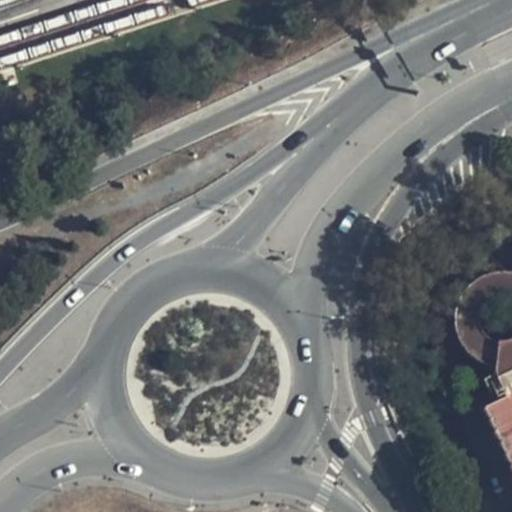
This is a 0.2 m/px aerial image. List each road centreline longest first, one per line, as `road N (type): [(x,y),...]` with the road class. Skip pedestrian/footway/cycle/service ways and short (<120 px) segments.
road 1 (motorway): [(511,1),(387,43),(0,225)]
road 2 (motorway): [(411,511),(369,418),(358,359),(361,299),(392,213),(417,180),(511,95)]
road 3 (motorway): [(376,91),(212,202),(131,246),(0,374)]
road 4 (primary): [(294,317),(324,242),(362,184),(454,106),(511,80)]
road 5 (unknown): [(505,511),(464,399),(458,315),(463,296),(482,286),(511,297)]
road 6 (primary): [(376,91),(228,250),(189,275)]
road 7 (primary): [(511,6),(376,91)]
road 8 (primary): [(0,503),(21,481),(72,460),(145,461)]
road 9 (motorway): [(391,511),(339,456),(311,401)]
road 10 (primary): [(189,275),(132,306),(104,364)]
road 11 (primary): [(104,364),(78,392),(0,438)]
